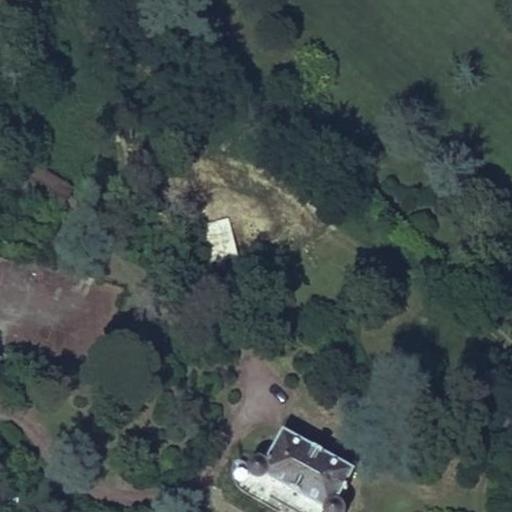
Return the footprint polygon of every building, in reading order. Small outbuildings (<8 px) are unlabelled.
[(26,191),(62,210),(74,188),(38,169),(26,191)] [(185,261),(211,248),(192,215),(167,229),(185,261)] [(338,500),(346,502),(362,473),(287,432),(271,463),(275,469),(277,476),(275,482),(324,511),(328,511),(330,503),(338,500)] [(265,488),(256,485),(251,478),(250,469),(236,461),(235,485),(271,507),(277,499),(288,506),(296,511),(324,511),(275,482),(265,488)] [(265,488),(275,482),(277,476),(275,469),(271,463),(261,462),(250,469),(251,478),(256,485),(265,488)] [(278,511),(284,511),(288,506),(277,499),(271,507),(278,511)] [(352,511),(352,507),(346,502),(338,500),(330,503),(328,511),(352,511)]
